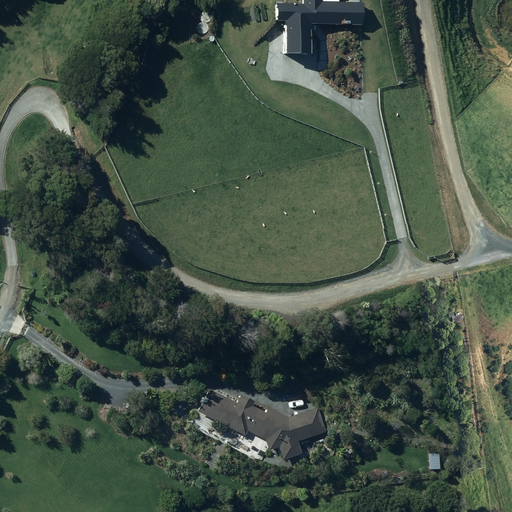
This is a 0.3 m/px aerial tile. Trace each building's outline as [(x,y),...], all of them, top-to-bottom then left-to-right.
[(303,0),(304,6),(277,5),(276,24),(285,24),(283,56),(311,57),(312,32),(313,32),(313,26),(363,28),(364,5),(323,3),(323,0),(303,0)] [(214,11),(201,8),(194,34),(207,38),(214,11)] [(463,308),(452,308),(452,322),(462,322),(463,308)] [(319,408),(290,417),(252,399),(248,408),(214,393),(204,415),(247,435),(248,431),(265,439),(269,450),(278,449),(282,461),(302,454),(299,442),(327,433),(319,408)] [(441,454),(429,454),(428,470),(440,471),(441,454)]
